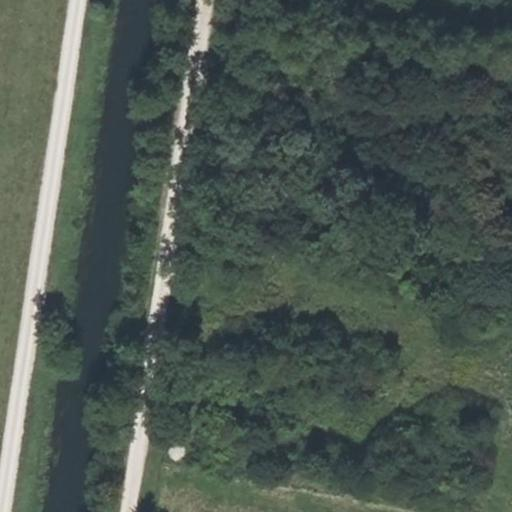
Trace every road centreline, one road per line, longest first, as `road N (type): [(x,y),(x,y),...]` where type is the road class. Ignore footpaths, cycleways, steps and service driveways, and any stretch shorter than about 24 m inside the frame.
road 1 (track): [(126,511),(204,0)]
road 2 (track): [(0,510),(76,0)]
